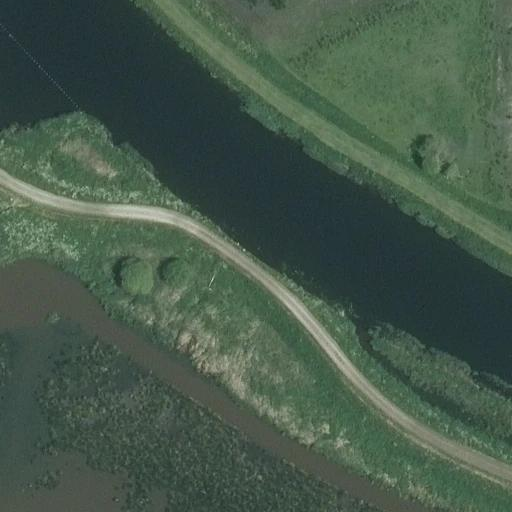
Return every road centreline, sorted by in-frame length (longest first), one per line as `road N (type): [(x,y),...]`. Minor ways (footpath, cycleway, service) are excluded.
road 1 (track): [(0,176),(50,202),(185,224),(302,316),(410,440),(511,483)]
road 2 (track): [(511,245),(411,202),(256,98),(150,0)]
